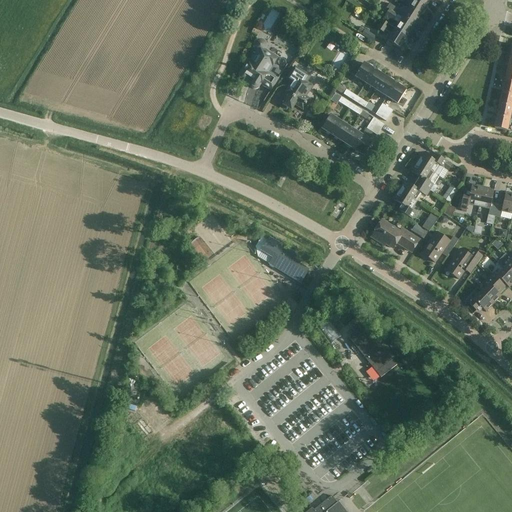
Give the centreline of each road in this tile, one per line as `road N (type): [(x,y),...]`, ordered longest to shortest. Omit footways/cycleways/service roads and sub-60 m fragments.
road 1 (residential): [(167,444),(179,420),(292,329),(342,239)]
road 2 (residential): [(201,168),(227,107),(311,143),(377,184)]
road 3 (residential): [(483,347),(342,239)]
road 4 (residential): [(342,239),(201,168)]
